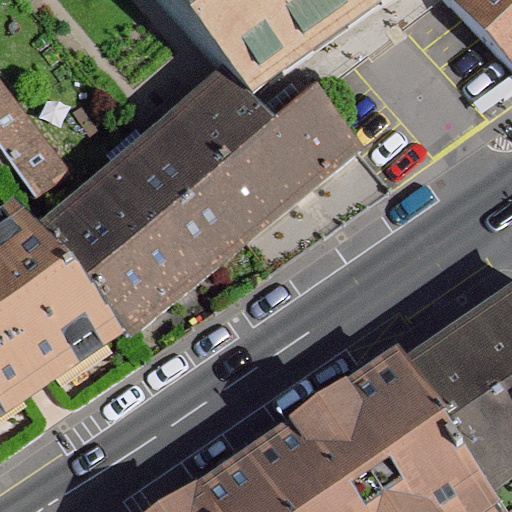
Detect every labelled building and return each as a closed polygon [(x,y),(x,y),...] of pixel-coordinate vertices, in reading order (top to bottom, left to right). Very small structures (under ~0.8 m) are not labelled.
[(156,0),(236,90),(246,101),(275,78),(385,0),(156,0)] [(511,0),(459,0),(451,8),(511,72),(511,0)] [(236,90),(166,148),(250,245),(322,188),(278,138),(246,101),(236,90)] [(0,148),(37,203),(68,180),(0,92),(0,148)] [(319,105),(278,138),(322,188),(362,155),(319,105)] [(156,157),(49,248),(119,331),(131,343),(250,245),(166,148),(156,157)] [(0,411),(119,331),(49,248),(27,225),(0,243),(0,411)] [(511,511),(511,310),(408,379),(494,511),(511,511)] [(494,511),(408,379),(402,370),(191,511),(494,511)]
